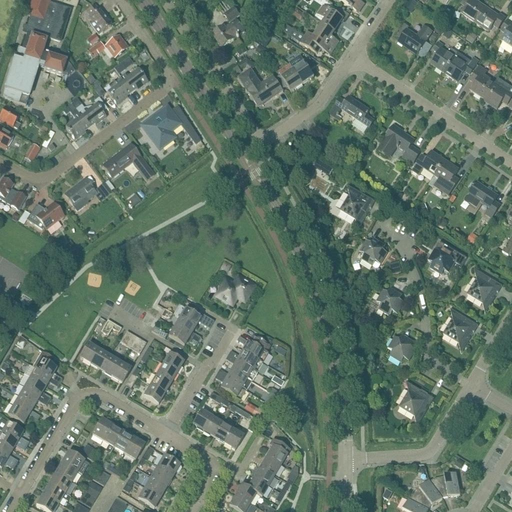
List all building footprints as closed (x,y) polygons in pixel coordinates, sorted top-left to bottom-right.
[(59,43),(67,20),(70,11),(49,4),(50,0),(32,0),(27,16),(30,17),(26,27),(24,26),(21,34),(26,35),(21,49),(18,48),(15,60),(13,59),(3,90),(4,91),(3,96),(13,103),(25,107),(29,94),(38,65),(44,67),(42,72),(60,78),(60,77),(67,79),(74,74),(67,64),(47,58),(46,59),(41,57),(47,39),(59,43)] [(357,0),(338,0),(349,7),(357,13),(363,4),(357,0)] [(474,24),(485,9),(472,0),(464,0),(461,5),(466,9),(461,15),(474,24)] [(97,11),(94,7),(86,13),(89,17),(88,18),(92,23),(93,21),(102,33),(110,27),(98,11),(97,11)] [(333,13),(324,7),(318,15),(325,20),(322,24),(333,32),(341,19),(345,22),(350,16),(337,7),(333,13)] [(240,17),(244,14),(237,9),(235,10),(234,8),(231,11),(223,16),(230,25),(225,29),(224,28),(220,30),(217,33),(217,32),(215,32),(213,34),(213,35),(212,36),(222,49),(230,43),(233,41),(237,38),(237,39),(238,38),(238,37),(244,33),(235,21),(240,17)] [(498,18),(485,9),(474,24),(488,33),(492,27),(498,30),(505,19),(500,16),(498,18)] [(265,21),(267,18),(261,13),(258,16),(265,21)] [(511,53),(511,27),(511,26),(511,23),(508,21),(503,30),(501,32),(506,35),(501,42),(503,44),(502,46),(511,53)] [(285,28),(275,22),(273,27),(288,36),(296,41),(300,35),(292,30),(286,26),(285,28)] [(329,55),(338,42),(330,36),(333,32),(322,24),(313,37),(313,38),(327,47),(324,52),(329,55)] [(416,38),(407,31),(408,29),(403,25),(394,38),(399,42),(398,44),(417,57),(422,48),(433,33),(424,27),(416,38)] [(327,47),(313,38),(313,37),(307,33),(304,38),(300,35),(296,41),(316,55),(320,49),(324,52),(327,47)] [(95,36),(88,41),(92,45),(98,40),(95,36)] [(114,59),(119,55),(127,49),(118,37),(106,47),(114,59)] [(98,55),(105,50),(100,43),(88,52),(92,57),(97,53),(98,55)] [(448,55),(441,50),(443,47),(438,43),(433,51),(438,55),(431,66),(444,74),(457,54),(451,50),(448,55)] [(471,63),(458,54),(457,54),(444,74),(457,83),(465,73),(470,76),(478,63),(473,59),(471,63)] [(293,71),(302,86),(314,78),(310,72),(315,68),(312,63),(310,60),(310,59),(303,63),(300,58),(289,65),(289,66),(291,69),(293,71)] [(484,101),(494,86),(490,83),(491,81),(485,77),(488,72),(480,67),(470,82),(475,85),(470,92),(484,101)] [(148,83),(138,70),(128,78),(125,74),(119,78),(130,92),(135,88),(137,91),(148,83)] [(261,85),(251,70),(238,78),(243,86),(245,85),(249,92),(248,93),(258,108),(283,92),(282,90),(275,79),(273,77),(261,85)] [(280,76),(275,79),(282,90),(287,87),(291,93),(302,86),(293,71),(282,78),(280,76)] [(130,92),(119,78),(120,80),(115,84),(114,82),(108,87),(110,90),(107,93),(116,106),(127,99),(125,96),(130,92)] [(494,86),(484,101),(497,110),(502,103),(507,106),(511,98),(511,88),(498,79),(494,86)] [(96,84),(91,88),(95,93),(100,89),(96,84)] [(370,112),(349,97),(345,103),(340,99),(329,115),(335,119),(334,119),(339,123),(342,119),(337,116),(341,110),(369,129),(374,121),(366,117),(370,112)] [(70,103),(71,104),(76,110),(88,127),(93,123),(95,126),(106,118),(102,114),(96,105),(91,109),(90,108),(83,109),(81,106),(79,107),(78,106),(80,104),(76,99),(70,103)] [(83,131),(88,127),(76,110),(71,104),(62,112),(65,116),(69,114),(73,119),(75,121),(65,128),(69,133),(74,141),(85,134),(83,131)] [(151,119),(141,127),(159,151),(175,139),(170,133),(179,126),(195,147),(200,143),(177,107),(170,113),(166,108),(156,116),(157,118),(153,121),(151,119)] [(5,108),(4,110),(2,110),(1,112),(1,114),(1,115),(0,116),(0,121),(7,125),(13,128),(17,130),(20,125),(16,123),(19,116),(13,113),(5,108)] [(420,153),(410,146),(414,141),(393,127),(385,139),(376,152),(389,161),(398,148),(405,153),(401,160),(410,167),(420,153)] [(0,145),(6,150),(13,138),(6,134),(0,130),(0,145)] [(154,176),(137,153),(131,145),(102,167),(112,179),(132,164),(146,182),(154,176)] [(33,146),(28,154),(34,158),(39,149),(33,146)] [(444,162),(431,153),(427,160),(422,156),(415,166),(416,167),(412,173),(419,178),(424,170),(434,177),(444,162)] [(332,168),(315,158),(312,164),(328,174),(332,168)] [(447,197),(451,192),(457,183),(452,179),(458,170),(444,162),(434,177),(439,180),(433,188),(447,197)] [(15,195),(9,192),(13,186),(2,179),(0,182),(0,199),(10,206),(9,206),(17,211),(25,198),(17,193),(15,195)] [(73,208),(94,192),(85,180),(64,196),(73,208)] [(499,205),(494,202),(497,197),(477,183),(468,195),(470,196),(466,197),(464,200),(464,203),(468,205),(469,205),(477,210),(481,204),(489,209),(485,215),(491,218),(499,205)] [(106,199),(112,195),(110,192),(111,192),(105,184),(98,189),(106,199)] [(371,210),(375,203),(347,187),(349,196),(340,212),(355,221),(358,231),(367,216),(365,215),(369,209),(371,210)] [(63,218),(53,204),(43,212),(35,207),(26,221),(34,226),(39,222),(46,231),(63,218)] [(428,213),(425,205),(416,208),(419,216),(428,213)] [(511,210),(506,222),(507,221),(511,224),(511,239),(511,242),(510,242),(503,254),(511,259),(511,210)] [(385,247),(374,240),(371,245),(366,242),(360,253),(364,256),(361,261),(373,267),(376,263),(380,266),(387,254),(382,252),(385,247)] [(439,243),(435,251),(428,262),(433,265),(430,269),(441,276),(444,272),(449,274),(455,264),(462,268),(467,260),(439,243)] [(224,264),(221,270),(227,273),(230,267),(224,264)] [(399,267),(389,269),(391,276),(401,274),(399,267)] [(498,294),(502,287),(474,270),(476,280),(467,296),(483,305),(485,315),(494,300),(493,299),(497,293),(498,294)] [(243,283),(237,279),(233,285),(226,281),(216,297),(232,307),(237,300),(244,304),(254,287),(244,281),(243,283)] [(402,297),(391,290),(388,295),(383,292),(376,303),(381,306),(378,310),(389,317),(392,313),(397,315),(404,304),(399,301),(402,297)] [(185,310),(181,307),(175,317),(179,319),(195,329),(197,325),(201,319),(198,318),(198,317),(185,310)] [(474,333),(478,327),(450,310),(452,320),(443,335),(459,345),(461,354),(470,340),(469,339),(473,333),(474,333)] [(195,329),(179,319),(175,317),(179,320),(173,329),(189,338),(195,329)] [(208,332),(213,325),(199,317),(198,318),(201,319),(197,325),(208,332)] [(111,330),(114,326),(107,322),(101,332),(108,336),(111,330)] [(118,334),(121,330),(114,326),(111,330),(118,334)] [(164,341),(166,336),(153,328),(151,333),(164,341)] [(184,348),(189,338),(173,329),(168,338),(184,348)] [(124,347),(131,336),(126,333),(120,344),(124,347)] [(198,343),(201,339),(194,335),(191,339),(198,343)] [(129,350),(136,339),(131,336),(124,347),(129,350)] [(413,343),(402,337),(399,341),(395,338),(388,350),(393,353),(390,357),(401,364),(404,359),(408,362),(415,351),(411,348),(413,343)] [(243,347),(246,342),(239,338),(236,343),(243,347)] [(270,348),(262,343),(253,338),(250,344),(248,343),(242,353),(263,365),(269,355),(267,354),(270,348)] [(134,353),(141,342),(136,339),(129,350),(134,353)] [(195,347),(198,343),(191,339),(189,343),(195,347)] [(139,356),(146,345),(141,342),(134,353),(139,356)] [(90,366),(99,351),(88,344),(79,359),(90,366)] [(148,357),(152,350),(148,348),(144,355),(148,357)] [(100,372),(109,357),(99,351),(90,366),(100,372)] [(230,352),(228,357),(234,361),(237,356),(230,352)] [(35,370),(50,379),(59,384),(62,380),(53,375),(56,369),(51,366),(54,361),(42,353),(32,368),(35,370)] [(234,361),(237,362),(257,374),(263,365),(242,353),(239,358),(237,356),(234,361)] [(177,374),(183,363),(169,355),(162,366),(177,374)] [(111,378),(120,363),(109,357),(100,372),(111,378)] [(237,362),(234,361),(228,357),(225,361),(234,366),(231,371),(252,383),(257,374),(237,362)] [(121,385),(127,376),(130,370),(120,363),(111,378),(121,385)] [(171,385),(177,374),(162,366),(156,376),(171,385)] [(135,378),(136,378),(139,371),(135,369),(131,376),(135,378)] [(50,379),(35,370),(29,379),(45,388),(48,383),(56,389),(59,384),(50,379)] [(252,383),(231,371),(228,377),(219,371),(217,375),(246,393),(252,383)] [(241,402),(246,393),(217,375),(214,380),(223,385),(220,390),(241,402)] [(135,378),(131,376),(125,386),(130,389),(137,378),(136,378),(135,378)] [(164,395),(171,385),(156,376),(149,387),(164,395)] [(48,403),(51,399),(42,393),(45,388),(29,379),(24,388),(48,403)] [(426,397),(420,393),(421,392),(406,383),(408,393),(399,408),(415,418),(417,428),(434,400),(427,396),(426,397)] [(158,406),(164,395),(149,387),(143,397),(158,406)] [(48,403),(24,388),(18,398),(34,407),(37,402),(46,407),(48,403)] [(208,400),(219,406),(220,405),(222,401),(211,394),(208,400)] [(31,418),(37,422),(40,418),(31,412),(34,407),(18,398),(13,407),(28,417),(28,416),(31,418)] [(23,426),(28,417),(13,407),(7,416),(23,426)] [(241,417),(243,413),(233,407),(229,413),(233,415),(234,413),(241,417)] [(254,409),(251,414),(261,419),(264,415),(254,409)] [(203,433),(212,418),(201,412),(192,427),(203,433)] [(247,421),(250,417),(243,413),(241,417),(247,421)] [(37,422),(31,418),(28,422),(35,426),(37,422)] [(213,440),(222,425),(212,418),(203,433),(213,440)] [(102,443),(112,427),(101,420),(92,436),(102,443)] [(252,434),(259,423),(254,420),(247,431),(252,434)] [(26,448),(28,444),(20,439),(23,433),(7,424),(2,433),(26,448)] [(224,446),(233,431),(222,425),(213,440),(224,446)] [(110,455),(113,449),(123,433),(112,427),(102,443),(109,446),(105,452),(110,455)] [(234,452),(243,437),(233,431),(224,446),(234,452)] [(26,448),(2,433),(0,436),(0,444),(12,452),(15,447),(23,452),(26,448)] [(124,455),(133,439),(123,433),(113,449),(124,455)] [(135,462),(139,454),(144,446),(133,439),(124,455),(135,462)] [(280,468),(286,457),(289,452),(273,440),(269,447),(271,448),(265,458),(280,468)] [(0,457),(15,467),(18,462),(9,457),(12,452),(0,444),(0,457)] [(147,462),(153,451),(148,448),(141,459),(147,462)] [(91,462),(93,458),(94,457),(83,450),(80,455),(91,462)] [(61,464),(77,473),(82,476),(88,465),(83,462),(84,462),(68,453),(61,464)] [(13,470),(15,467),(0,457),(0,470),(0,471),(1,471),(4,465),(13,470)] [(173,478),(179,467),(163,457),(157,468),(173,478)] [(274,478),(280,468),(265,458),(259,469),(274,478)] [(147,462),(141,459),(137,466),(142,468),(145,462),(146,463),(147,462)] [(114,471),(109,467),(109,466),(105,463),(102,469),(106,471),(112,474),(114,471)] [(71,484),(77,473),(61,464),(55,474),(71,484)] [(166,488),(173,478),(157,468),(150,479),(166,488)] [(267,488),(274,478),(259,469),(253,479),(267,488)] [(106,482),(109,478),(98,471),(95,476),(106,482)] [(55,474),(48,485),(64,494),(71,484),(55,474)] [(293,484),(297,478),(290,474),(286,480),(288,481),(293,484)] [(448,499),(460,497),(456,475),(444,477),(444,478),(434,480),(430,484),(442,500),(448,499)] [(103,488),(106,482),(95,476),(92,481),(103,488)] [(160,499),(166,488),(150,479),(144,489),(160,499)] [(261,499),(267,488),(253,479),(246,490),(256,495),(261,499)] [(99,495),(102,490),(90,483),(88,488),(99,495)] [(430,484),(429,483),(419,490),(420,491),(412,497),(409,502),(427,511),(432,507),(433,508),(442,500),(430,484)] [(67,503),(70,498),(64,494),(48,485),(42,496),(58,505),(61,500),(67,503)] [(128,495),(131,489),(125,486),(122,491),(128,495)] [(256,495),(246,490),(241,486),(234,497),(249,506),(256,495)] [(96,500),(99,495),(88,488),(85,493),(96,500)] [(283,488),(279,495),(283,498),(287,491),(283,488)] [(153,510),(160,499),(144,489),(137,500),(153,510)] [(93,504),(96,500),(85,493),(82,498),(93,504)] [(279,504),(283,498),(279,495),(275,501),(279,504)] [(45,511),(53,511),(58,505),(42,496),(36,506),(45,511)] [(235,511),(245,511),(248,508),(249,506),(234,497),(228,508),(235,511)] [(90,510),(93,504),(82,498),(79,503),(90,510)] [(122,511),(123,511),(126,508),(115,501),(112,506),(122,511)] [(427,511),(428,511),(427,511),(409,502),(408,501),(403,511),(402,511),(427,511)]
